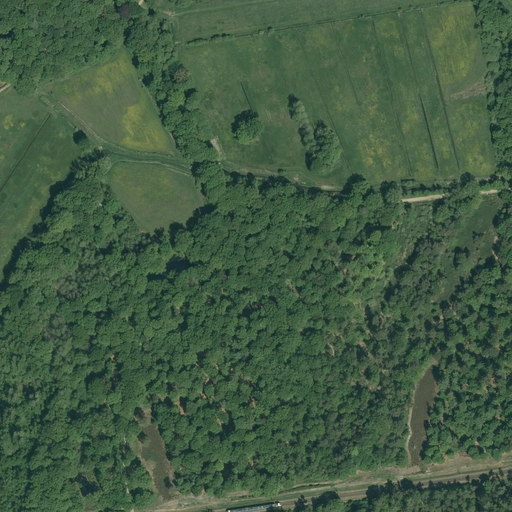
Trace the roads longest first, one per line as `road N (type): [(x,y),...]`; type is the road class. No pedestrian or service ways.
road 1 (track): [(131,507),(124,463),(141,347),(137,272),(160,250),(196,242),(226,210)]
road 2 (track): [(226,210),(245,217),(511,189)]
road 3 (track): [(128,24),(226,210)]
road 4 (track): [(277,0),(174,14),(138,6)]
road 5 (track): [(0,44),(72,43),(128,24)]
